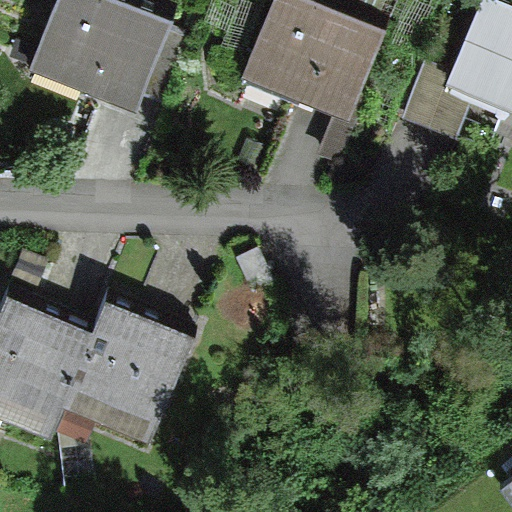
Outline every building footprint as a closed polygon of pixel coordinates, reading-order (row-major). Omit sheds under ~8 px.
[(177,8),(157,0),(52,0),(29,58),(138,100),(142,90),(167,99),(193,32),(171,23),(177,8)] [(390,15),(351,0),(269,0),(243,66),(336,102),(352,109),(361,87),(390,15)] [(511,98),(511,0),(477,0),(450,65),(447,72),(478,85),(511,98)] [(447,72),(450,65),(426,55),(404,111),(458,133),(478,85),(447,72)] [(352,109),(336,102),(317,147),(340,156),(367,90),(361,87),(352,109)] [(278,276),(260,239),(237,250),(256,287),(278,276)] [(50,254),(23,243),(12,270),(39,280),(50,254)] [(63,398),(97,318),(9,281),(0,303),(0,405),(5,408),(52,427),(63,398)] [(97,318),(63,398),(151,435),(197,325),(109,289),(97,318)] [(98,414),(67,401),(57,426),(88,438),(98,414)] [(511,511),(511,475),(492,490),(508,511),(511,511)]
